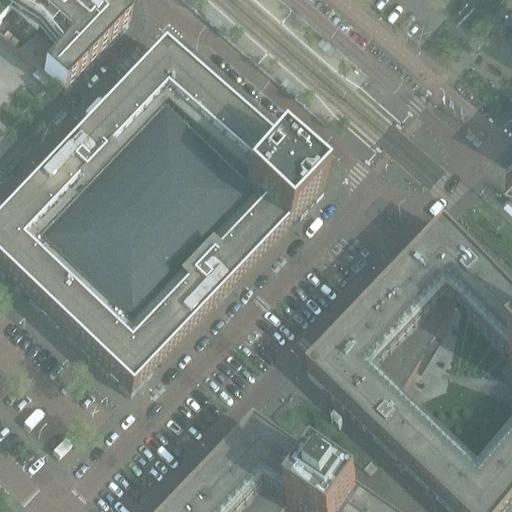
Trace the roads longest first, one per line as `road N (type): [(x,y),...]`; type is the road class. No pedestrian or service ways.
road 1 (residential): [(349,213),(64,511)]
road 2 (residential): [(147,511),(393,253)]
road 3 (residential): [(425,216),(475,163),(294,0)]
road 4 (residential): [(174,14),(369,178)]
road 5 (residential): [(174,14),(0,200)]
